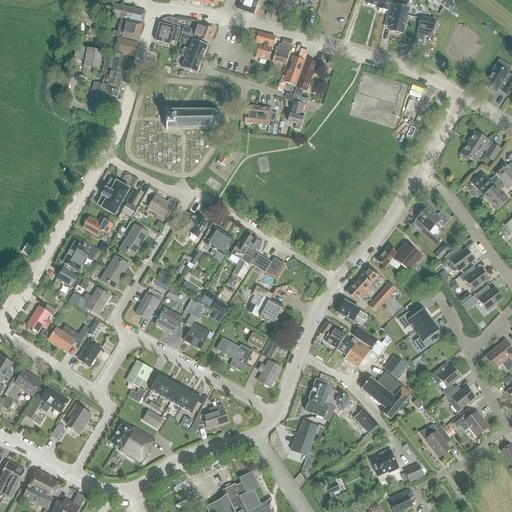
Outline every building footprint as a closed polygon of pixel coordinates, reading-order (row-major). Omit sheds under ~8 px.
[(257,8),(259,4),(256,3),(257,0),(240,0),(237,9),(253,15),(255,7),(257,8)] [(386,12),(389,0),(366,0),(366,3),(378,7),(377,10),(386,12)] [(433,0),(440,4),(450,11),(454,5),(453,4),(447,0),(433,0)] [(94,2),(92,12),(103,15),(109,16),(111,7),(106,6),(106,7),(100,6),(100,4),(94,2)] [(109,16),(120,19),(122,7),(111,4),(111,7),(109,16)] [(402,34),(408,9),(389,4),(383,26),(390,28),(389,31),(402,34)] [(131,21),(134,9),(122,7),(120,19),(122,19),(131,21)] [(134,9),(131,21),(142,24),(145,12),(134,9)] [(418,28),(416,34),(430,38),(432,31),(435,21),(420,17),(418,28)] [(142,24),(131,21),(122,19),(122,21),(120,21),(117,32),(113,31),(111,37),(121,39),(121,40),(137,43),(142,24)] [(176,43),(180,29),(173,28),(159,24),(155,41),(169,45),(170,41),(176,43)] [(191,30),(188,35),(208,43),(209,39),(213,30),(198,24),(195,32),(191,30)] [(486,24),(483,28),(491,34),(494,31),(486,24)] [(183,27),(181,33),(183,33),(187,35),(188,35),(191,30),(183,27)] [(268,61),(274,37),(251,31),(248,41),(258,44),(255,57),(268,61)] [(108,37),(106,44),(110,45),(115,46),(117,39),(108,37)] [(115,46),(113,53),(126,56),(134,58),(137,44),(117,39),(115,46)] [(290,48),(292,42),(283,39),(281,45),(278,44),(277,47),(276,47),(272,61),(285,65),(290,47),(290,48)] [(182,52),(201,60),(207,46),(192,40),(188,49),(183,48),(182,52)] [(99,70),(102,51),(86,48),(76,46),(73,59),(84,62),(83,66),(93,69),(99,70)] [(111,68),(123,71),(126,56),(113,53),(110,52),(107,66),(111,67),(111,68)] [(201,60),(182,52),(180,56),(184,58),(180,68),(196,74),(201,60)] [(330,56),(327,63),(335,65),(337,59),(330,56)] [(295,86),(304,61),(293,57),(283,82),(295,86)] [(306,60),(302,71),(295,88),(302,90),(305,92),(312,75),(314,75),(317,65),(306,60)] [(484,84),(483,86),(495,93),(498,88),(502,91),(501,92),(507,96),(511,87),(511,76),(508,73),(511,68),(499,60),(488,78),(486,79),(484,82),(484,84)] [(93,69),(83,66),(83,67),(80,79),(91,81),(93,69)] [(103,66),(101,71),(106,72),(104,78),(120,81),(123,71),(111,68),(111,67),(107,66),(107,67),(103,66)] [(103,84),(103,85),(118,89),(120,81),(104,78),(103,84)] [(94,82),(90,95),(97,97),(94,107),(113,112),(119,89),(118,89),(103,85),(103,84),(94,82)] [(295,88),(292,95),(294,96),(299,97),(302,90),(295,88)] [(293,102),(292,102),(289,116),(287,121),(295,123),(294,129),(298,130),(300,125),(303,114),(301,113),(303,104),(305,105),(307,99),(299,97),(294,96),(293,102)] [(272,117),(269,117),(270,108),(245,105),(245,109),(241,109),(239,120),(244,120),(243,124),(267,127),(268,121),(271,122),(272,117)] [(220,122),(220,117),(217,112),(212,110),(166,110),(166,116),(165,124),(165,130),(212,129),(217,126),(220,122)] [(493,161),(500,150),(492,144),(490,147),(486,144),(488,141),(474,132),(460,154),(474,163),(483,149),(487,152),(484,156),(493,161)] [(224,151),(217,161),(225,166),(232,157),(224,151)] [(494,185),(500,180),(499,180),(504,175),(503,174),(508,169),(506,167),(501,162),(491,172),(496,176),(491,181),(481,172),(478,174),(470,182),(483,196),(494,185)] [(499,180),(500,180),(508,189),(511,184),(511,172),(510,171),(508,169),(503,174),(504,175),(499,180)] [(114,216),(129,189),(115,181),(115,182),(110,180),(105,188),(101,196),(96,205),(101,207),(100,208),(114,216)] [(508,199),(494,185),(483,196),(497,210),(508,199)] [(133,190),(126,203),(132,205),(138,193),(133,190)] [(172,207),(175,203),(169,199),(166,203),(155,196),(147,208),(164,220),(173,207),(172,207)] [(136,209),(126,203),(121,212),(131,218),(136,209)] [(443,228),(451,218),(441,210),(437,216),(426,207),(410,226),(411,227),(413,224),(421,231),(423,229),(428,233),(437,223),(443,228)] [(200,233),(206,223),(198,218),(197,220),(190,215),(183,226),(184,226),(176,238),(182,243),(189,233),(197,238),(199,234),(200,233)] [(97,238),(101,231),(107,234),(112,225),(100,218),(97,223),(95,221),(94,222),(88,218),(82,228),(89,232),(90,234),(97,238)] [(127,237),(141,246),(148,234),(134,225),(127,237)] [(224,257),(234,240),(215,228),(204,245),(224,257)] [(238,243),(231,254),(240,260),(253,239),(245,234),(239,243),(238,243)] [(133,258),(141,246),(127,237),(119,249),(133,258)] [(234,271),(232,274),(236,276),(245,263),(250,266),(251,265),(264,273),(271,263),(257,255),(253,252),(258,242),(253,239),(240,260),(234,271)] [(98,250),(84,242),(81,246),(74,242),(62,263),(64,265),(56,279),(71,287),(77,277),(72,274),(74,270),(77,272),(86,257),(92,261),(98,250)] [(33,248),(26,244),(21,253),(28,257),(33,248)] [(98,250),(104,253),(108,246),(105,244),(105,246),(102,244),(98,250)] [(389,246),(376,261),(385,269),(388,265),(396,270),(400,266),(407,271),(421,257),(405,244),(396,253),(389,246)] [(458,247),(444,258),(448,263),(450,262),(451,263),(450,263),(450,264),(449,265),(449,266),(449,267),(449,268),(449,269),(450,270),(451,271),(452,272),(453,272),(454,272),(455,272),(456,272),(457,271),(458,272),(474,260),(466,249),(462,252),(458,248),(459,248),(458,247)] [(438,260),(446,252),(441,248),(433,256),(438,260)] [(193,266),(201,254),(195,251),(188,263),(193,266)] [(107,268),(121,277),(129,265),(115,256),(107,268)] [(271,263),(264,273),(275,279),(284,264),(283,263),(274,258),(271,263)] [(439,262),(432,267),(436,273),(443,268),(439,262)] [(361,275),(371,284),(374,286),(378,281),(376,279),(379,276),(369,267),(361,275)] [(472,291),(488,280),(480,269),(477,272),(473,267),(459,277),(459,278),(463,282),(465,281),(472,291)] [(113,289),(121,277),(107,268),(99,281),(113,289)] [(169,283),(173,278),(160,271),(157,276),(169,283)] [(361,275),(353,284),(365,295),(370,290),(367,288),(371,284),(361,275)] [(228,286),(234,289),(239,280),(233,277),(228,286)] [(84,290),(88,285),(82,282),(79,287),(84,290)] [(459,288),(455,282),(448,287),(452,292),(459,288)] [(361,300),(365,295),(353,284),(345,292),(355,301),(359,298),(361,300)] [(380,293),(387,300),(395,291),(388,284),(380,293)] [(279,319),(284,308),(269,300),(272,295),(256,286),(252,294),(262,299),(257,307),(255,306),(251,314),(259,318),(259,319),(275,327),(275,326),(277,325),(279,322),(278,320),(279,319)] [(486,311),(502,299),(494,289),(490,292),(487,287),(487,286),(461,305),(466,311),(467,311),(476,304),(477,302),(478,301),(486,311)] [(194,287),(190,293),(196,296),(199,290),(194,287)] [(97,315),(109,296),(97,289),(91,297),(86,294),(83,299),(73,293),(68,302),(83,311),(85,308),(97,315)] [(146,295),(146,294),(135,314),(147,321),(158,302),(160,302),(163,297),(149,290),(146,295)] [(200,302),(208,307),(214,298),(205,293),(200,302)] [(380,293),(372,301),(379,308),(387,300),(380,293)] [(463,296),(457,300),(461,305),(467,301),(463,296)] [(184,312),(191,315),(197,304),(198,303),(190,300),(184,312)] [(227,306),(216,300),(211,309),(222,315),(227,306)] [(389,307),(398,314),(404,306),(394,300),(389,307)] [(364,321),(366,317),(358,312),(359,310),(343,301),(337,313),(338,314),(339,315),(340,317),(342,318),(343,318),(345,317),(353,322),(356,316),(364,321)] [(375,313),(379,308),(372,301),(368,306),(375,313)] [(197,319),(204,307),(197,304),(191,315),(197,319)] [(52,316),(55,311),(47,305),(43,310),(38,307),(26,326),(38,333),(42,326),(46,328),(50,322),(46,320),(50,315),(52,316)] [(408,312),(397,320),(404,330),(410,326),(414,332),(431,320),(423,309),(412,317),(408,312)] [(172,335),(179,323),(171,319),(174,313),(169,310),(165,316),(161,313),(154,325),(172,335)] [(225,318),(220,315),(217,322),(221,324),(225,318)] [(419,338),(413,342),(420,352),(431,344),(428,339),(439,331),(431,320),(414,332),(419,338)] [(102,326),(96,322),(88,333),(94,338),(102,326)] [(333,327),(325,322),(318,333),(326,338),(323,341),(336,349),(345,335),(333,328),(333,327)] [(194,323),(190,329),(184,341),(200,350),(207,338),(210,332),(194,323)] [(73,343),(78,346),(84,336),(79,333),(78,335),(65,326),(61,332),(56,329),(48,340),(67,353),(73,343)] [(358,327),(351,336),(371,349),(374,351),(379,343),(377,341),(378,340),(358,327)] [(252,333),(246,343),(260,351),(266,340),(252,333)] [(345,358),(358,368),(369,350),(354,340),(352,339),(351,340),(345,337),(346,336),(345,335),(336,349),(346,356),(345,358)] [(371,349),(369,351),(378,356),(384,346),(386,347),(391,341),(386,335),(381,344),(379,343),(374,351),(371,349)] [(241,373),(253,352),(240,345),(239,348),(222,339),(215,350),(232,359),(229,366),(241,373)] [(511,349),(505,341),(495,349),(510,369),(511,368),(511,367),(511,363),(508,359),(511,355),(511,349)] [(89,367),(100,349),(89,342),(77,360),(89,367)] [(270,360),(277,346),(269,342),(262,356),(270,360)] [(387,348),(385,352),(393,357),(395,353),(387,348)] [(486,355),(484,357),(494,369),(501,364),(507,371),(510,369),(495,349),(487,354),(486,355)] [(0,356),(0,382),(0,383),(4,376),(8,379),(12,373),(8,371),(12,364),(0,356)] [(406,367),(397,359),(387,372),(396,379),(406,367)] [(145,382),(149,376),(152,370),(136,362),(126,381),(128,382),(128,384),(133,387),(134,386),(137,388),(142,380),(145,382)] [(270,388),(280,368),(268,362),(265,367),(261,365),(258,371),(262,374),(257,381),(270,388)] [(451,367),(450,368),(446,363),(430,376),(437,385),(441,382),(446,388),(451,384),(460,377),(451,367)] [(23,371),(15,383),(16,384),(7,397),(5,396),(0,403),(0,405),(7,411),(13,401),(21,389),(33,396),(41,383),(23,371)] [(393,398),(402,388),(385,373),(376,384),(393,398)] [(159,375),(150,391),(161,397),(170,380),(159,375)] [(330,385),(332,380),(320,375),(318,381),(315,380),(308,401),(319,405),(320,403),(325,405),(325,404),(328,398),(334,402),(338,404),(336,407),(343,412),(350,402),(347,400),(349,397),(340,390),(338,393),(331,388),(332,386),(330,385)] [(389,420),(411,394),(402,388),(393,398),(376,384),(370,378),(369,379),(366,376),(358,386),(361,389),(384,409),(381,413),(389,420)] [(170,380),(161,397),(171,402),(180,386),(170,380)] [(12,382),(4,395),(5,396),(7,397),(16,384),(15,383),(12,382)] [(406,386),(412,391),(416,387),(410,382),(406,386)] [(446,388),(442,392),(445,396),(455,388),(451,384),(446,388)] [(180,386),(171,402),(181,408),(190,392),(180,386)] [(466,388),(461,392),(456,387),(455,388),(445,396),(444,396),(447,399),(446,400),(456,413),(474,398),(466,388)] [(39,406),(41,401),(45,404),(41,410),(46,413),(50,407),(60,413),(68,401),(48,388),(40,400),(37,398),(25,416),(30,420),(30,419),(33,415),(39,406)] [(127,397),(132,400),(139,404),(145,392),(138,388),(136,394),(131,391),(127,397)] [(190,392),(181,408),(191,414),(200,397),(190,392)] [(422,406),(417,399),(412,403),(417,410),(422,406)] [(319,405),(308,401),(305,411),(329,420),(335,407),(328,405),(325,404),(325,405),(320,403),(319,405)] [(78,434),(91,416),(75,405),(66,419),(70,422),(67,427),(78,434)] [(187,432),(194,435),(199,425),(201,426),(205,424),(207,429),(227,422),(223,410),(222,405),(209,410),(210,414),(202,417),(204,420),(201,421),(196,418),(189,430),(188,430),(187,432)] [(151,423),(156,415),(148,410),(143,418),(151,423)] [(362,410),(357,415),(366,425),(363,427),(369,434),(377,427),(362,410)] [(476,437),(488,427),(476,412),(467,420),(464,415),(453,424),(457,429),(460,426),(464,431),(468,428),(476,437)] [(30,419),(30,420),(38,425),(41,420),(33,415),(30,419)] [(179,426),(187,430),(192,421),(184,417),(179,426)] [(307,457),(317,427),(302,421),(291,451),(307,457)] [(62,431),(64,428),(58,424),(50,436),(56,440),(62,431)] [(141,465),(155,441),(133,428),(132,430),(122,424),(110,443),(120,450),(119,452),(141,465)] [(445,445),(451,441),(437,424),(433,427),(432,426),(419,433),(438,457),(448,448),(445,445)] [(454,434),(450,428),(445,433),(449,438),(454,434)] [(62,431),(56,440),(59,442),(64,433),(62,431)] [(511,449),(509,445),(500,452),(511,468),(511,467),(511,449)] [(387,474),(398,469),(390,450),(379,455),(379,456),(369,461),(376,477),(386,473),(387,474)] [(6,485),(16,467),(7,462),(0,476),(1,476),(0,476),(0,493),(4,496),(9,487),(6,485)] [(423,477),(418,464),(403,471),(405,473),(407,479),(409,483),(423,477)] [(10,499),(24,471),(16,467),(6,485),(9,487),(4,496),(10,499)] [(50,498),(58,483),(50,478),(36,470),(22,497),(47,510),(52,499),(50,498)] [(271,511),(274,511),(268,501),(260,505),(253,491),(259,487),(252,472),(238,479),(241,483),(235,486),(234,484),(222,490),(226,497),(206,507),(207,511),(271,511)] [(172,482),(175,487),(185,481),(186,481),(183,476),(172,482)] [(333,484),(325,487),(329,494),(332,493),(336,491),(333,484)] [(394,501),(389,503),(392,511),(399,511),(412,506),(409,499),(413,497),(410,490),(392,498),(394,501)] [(77,511),(80,507),(85,498),(77,494),(72,504),(64,500),(61,505),(56,502),(51,511),(52,511),(77,511)] [(433,509),(442,505),(437,497),(429,502),(433,509)]
